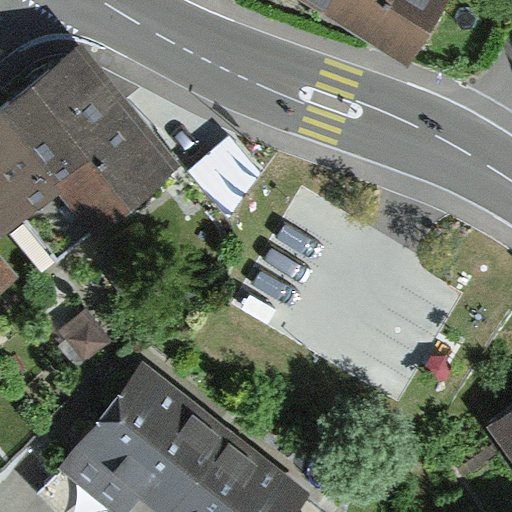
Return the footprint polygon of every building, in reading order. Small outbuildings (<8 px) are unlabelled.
[(326,0),(409,49),(437,0),(326,0)] [(174,162),(79,44),(0,107),(0,231),(1,233),(24,215),(57,256),(174,162)] [(156,261),(126,226),(95,252),(125,288),(156,261)] [(0,256),(0,283),(13,272),(0,256)] [(89,310),(60,331),(67,341),(59,347),(74,367),(112,340),(89,310)] [(197,404),(145,364),(61,470),(115,511),(125,511),(139,495),(160,511),(324,511),(309,499),(312,496),(249,445),(197,404)] [(511,415),(492,430),(511,458),(511,415)]
